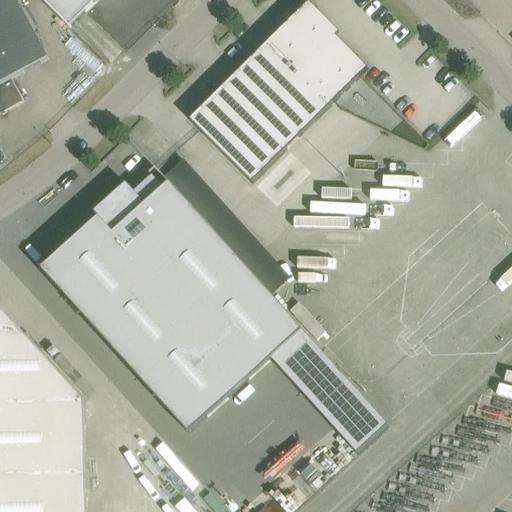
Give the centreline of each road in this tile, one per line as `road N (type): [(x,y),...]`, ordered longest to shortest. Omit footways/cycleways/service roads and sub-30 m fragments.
road 1 (unclassified): [(224,0),(99,122),(0,197)]
road 2 (unclassified): [(511,90),(418,0)]
